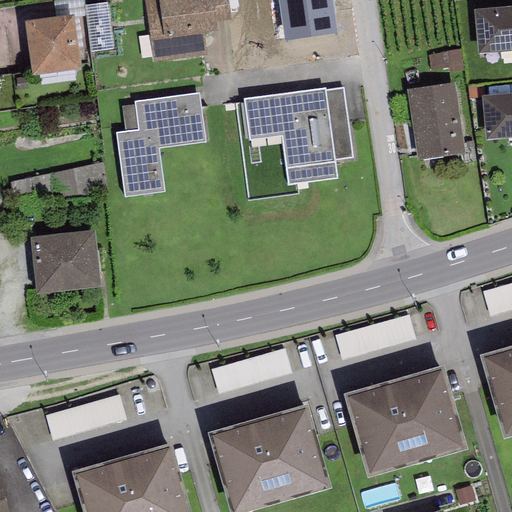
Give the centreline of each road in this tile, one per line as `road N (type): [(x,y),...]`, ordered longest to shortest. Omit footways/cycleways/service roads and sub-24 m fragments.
road 1 (primary): [(405,279),(0,364)]
road 2 (residential): [(363,0),(405,279)]
